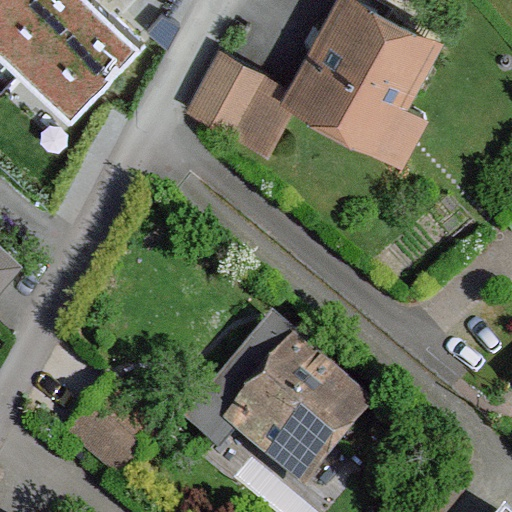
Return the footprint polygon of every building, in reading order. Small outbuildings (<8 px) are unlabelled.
[(138,34),(100,0),(0,0),(0,46),(71,109),(138,34)] [(399,104),(433,42),(357,0),(347,0),(297,93),(362,129),(382,95),(399,104)] [(264,75),(223,53),(194,108),(236,129),(264,75)] [(297,93),(264,75),(236,129),(268,146),(297,93)] [(425,117),(399,104),(382,95),(362,129),(404,153),(425,117)] [(0,243),(0,284),(21,262),(0,243)] [(296,353),(238,421),(307,478),(365,410),(296,353)] [(167,427),(118,386),(76,436),(125,477),(167,427)]
